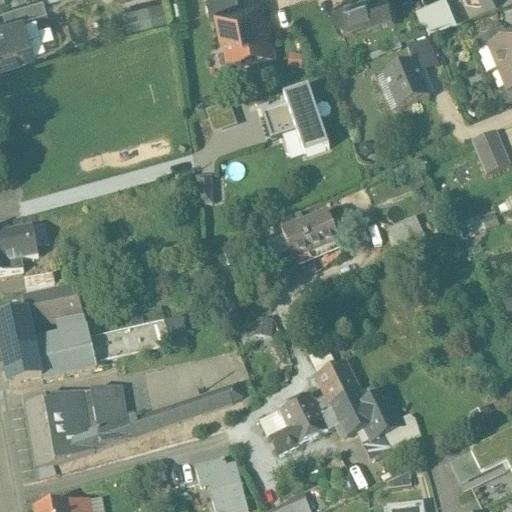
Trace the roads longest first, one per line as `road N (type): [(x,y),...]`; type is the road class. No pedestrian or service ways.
road 1 (residential): [(374,257),(278,305),(304,380),(249,419),(242,435)]
road 2 (residential): [(242,435),(6,499)]
road 3 (residential): [(376,175),(511,116)]
